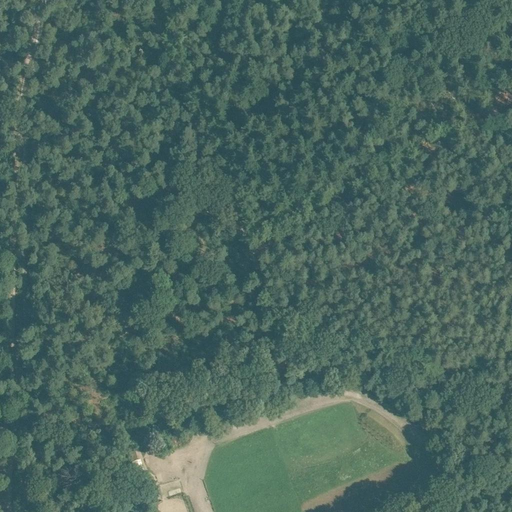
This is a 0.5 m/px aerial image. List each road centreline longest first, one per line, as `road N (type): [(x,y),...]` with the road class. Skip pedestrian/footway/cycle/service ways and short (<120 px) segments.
road 1 (track): [(11,511),(20,136)]
road 2 (track): [(20,136),(35,0)]
